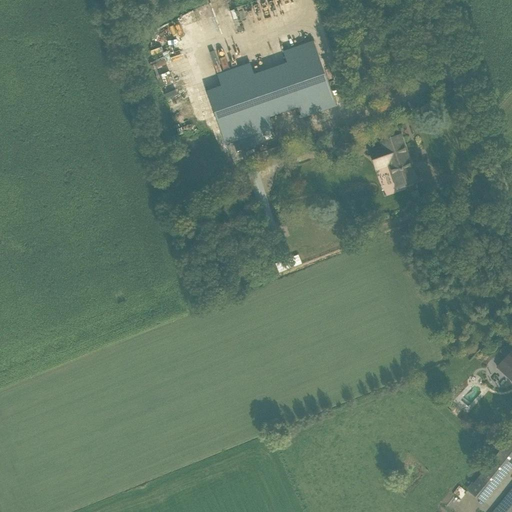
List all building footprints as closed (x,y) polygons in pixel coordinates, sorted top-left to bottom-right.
[(209,90),(207,91),(226,144),(233,142),(254,134),(272,128),(268,116),(298,106),(302,117),(335,106),(313,42),(303,45),(286,51),(289,60),(253,73),(250,63),(219,73),(223,85),(209,90)] [(156,74),(179,68),(178,63),(154,69),(156,74)] [(342,134),(339,134),(339,141),(343,141),(343,146),(356,146),(355,135),(342,135),(342,134)] [(381,141),(384,148),(371,152),(376,167),(390,161),(397,180),(396,180),(398,188),(416,181),(400,135),(381,141)] [(511,351),(503,361),(502,360),(496,367),(511,382),(511,351)] [(487,436),(480,444),(490,453),(497,445),(487,436)] [(493,491),(511,466),(511,439),(510,438),(477,478),(467,490),(483,504),(493,491)] [(511,511),(511,488),(493,511),(511,511)]
